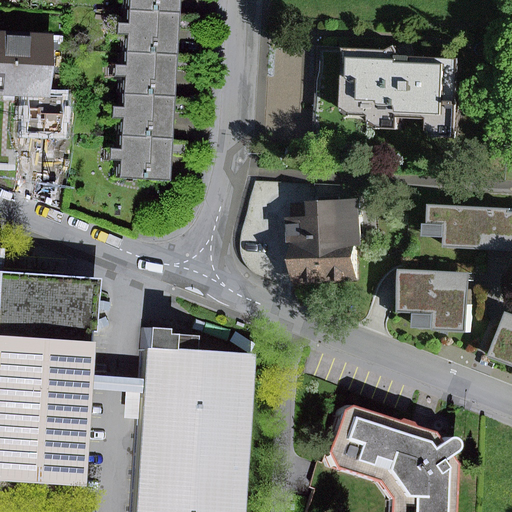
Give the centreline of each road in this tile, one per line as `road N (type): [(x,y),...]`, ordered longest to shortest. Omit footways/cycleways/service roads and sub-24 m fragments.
road 1 (residential): [(199,273),(232,172),(244,0)]
road 2 (residential): [(296,320),(511,402)]
road 3 (residential): [(0,201),(199,273)]
road 4 (residential): [(278,511),(296,320)]
